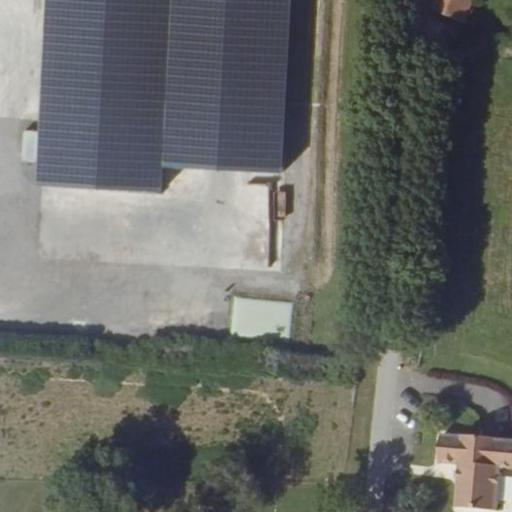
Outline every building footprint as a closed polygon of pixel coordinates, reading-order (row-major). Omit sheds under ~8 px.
[(167,189),(179,0),(56,0),(45,181),(167,189)] [(431,0),(429,5),(427,9),(460,24),(462,18),(470,0),(431,0)] [(23,129),(23,160),(40,160),(41,129),(23,129)] [(245,245),(269,246),(270,185),(247,184),(245,245)] [(287,343),(293,305),(234,296),(228,334),(287,343)] [(467,440),(467,446),(445,444),(443,474),(464,476),(460,511),(501,511),(504,479),(511,479),(511,449),(507,449),(507,444),(467,440)]
